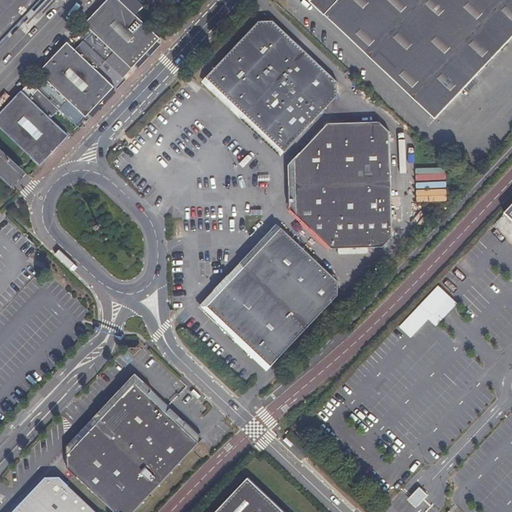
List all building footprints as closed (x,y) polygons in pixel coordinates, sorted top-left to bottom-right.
[(0,0),(0,44),(41,0),(0,0)] [(133,67),(162,35),(141,16),(123,0),(106,0),(85,22),(92,31),(85,39),(106,59),(115,51),(133,67)] [(511,0),(311,0),(436,117),(511,36),(511,0)] [(171,30),(148,9),(141,16),(162,35),(164,38),(171,30)] [(271,19),(256,16),(208,66),(210,81),(274,142),(289,142),(335,94),(334,80),(271,19)] [(98,68),(106,60),(106,59),(85,39),(83,41),(76,47),(69,41),(39,71),(46,79),(38,88),(61,109),(69,100),(87,116),(116,85),(98,68)] [(0,126),(41,165),(69,134),(52,118),(61,109),(38,88),(30,97),(23,90),(0,113),(0,126)] [(379,120),(364,119),(322,121),(299,149),(299,171),(304,167),(306,224),(331,250),(386,248),(396,237),(391,134),(379,120)] [(511,208),(467,258),(494,284),(488,291),(500,302),(506,296),(511,301),(511,208)] [(242,268),(307,330),(340,296),(340,281),(283,226),(242,268)] [(307,330),(242,268),(207,305),(272,367),(307,330)] [(129,508),(190,445),(190,431),(141,384),(127,384),(70,443),(65,448),(67,463),(115,509),(129,508)] [(96,511),(55,472),(42,473),(3,511),(96,511)] [(292,511),(250,472),(212,511),(292,511)]
